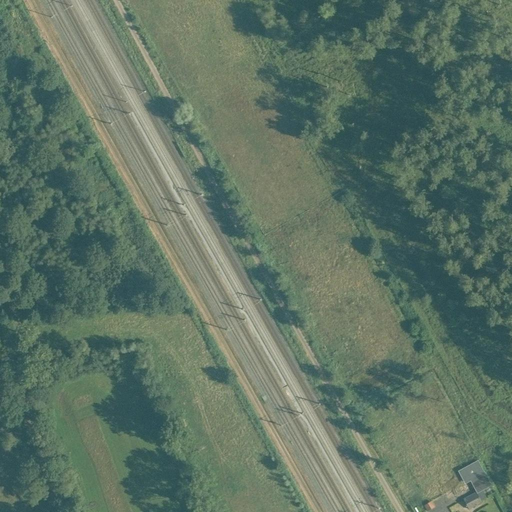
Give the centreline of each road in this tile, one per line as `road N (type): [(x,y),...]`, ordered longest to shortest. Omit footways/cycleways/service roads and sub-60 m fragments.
road 1 (unclassified): [(400,511),(116,0)]
road 2 (unclassified): [(58,511),(34,439),(24,351),(0,260)]
